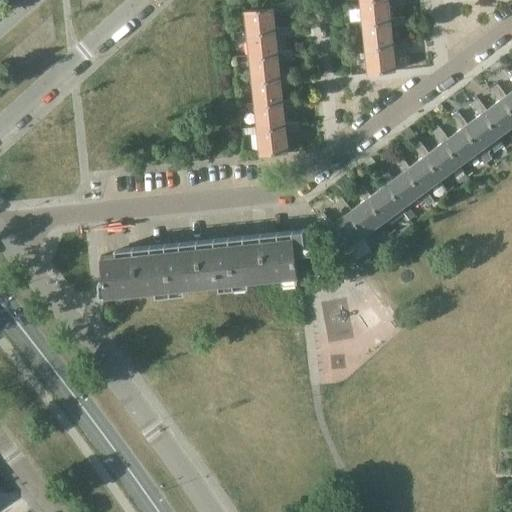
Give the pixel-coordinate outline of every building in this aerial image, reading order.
[(403,0),(368,0),(360,1),(363,25),(392,22),(392,18),(390,3),(404,1),(403,0)] [(246,10),(248,35),(277,32),(277,28),(275,12),(288,11),(287,3),(273,4),(273,8),(246,10)] [(406,25),(406,22),(405,17),(392,18),(392,22),(363,25),(365,50),(395,47),(394,42),(392,26),(406,25)] [(248,35),(251,59),(279,56),(279,52),(277,36),(291,35),(290,27),(277,28),(277,32),(248,35)] [(365,50),(368,74),(397,71),(395,50),(409,49),(408,40),(394,42),(395,47),(365,50)] [(251,59),(253,83),(282,80),(281,76),(280,60),(293,59),(292,51),(279,52),(279,56),(251,59)] [(253,83),(256,107),(284,104),(284,100),(282,84),(295,83),(295,74),(281,76),(282,80),(253,83)] [(511,90),(506,95),(498,84),(492,89),(499,100),(503,97),(511,109),(511,90)] [(472,104),(480,114),(483,112),(501,136),(511,127),(511,109),(503,97),(499,100),(486,109),(478,99),(472,104)] [(284,104),(256,107),(258,131),(287,128),(286,124),(285,108),(298,107),(297,98),(284,100),(284,104)] [(453,118),(461,128),(464,126),(482,150),(501,136),(483,112),(480,114),(467,124),(459,113),(453,118)] [(258,131),(261,155),(289,152),(287,132),(300,131),(300,122),(286,124),(287,128),(258,131)] [(433,132),(441,143),(445,140),(462,164),(482,150),(464,126),(461,128),(448,138),(440,127),(433,132)] [(445,140),(441,143),(429,152),(421,141),(414,146),(422,157),(425,154),(443,178),(462,164),(445,140)] [(394,161),(402,171),(406,169),(424,193),(421,195),(429,206),(435,201),(427,191),(443,178),(425,154),(422,157),(409,166),(401,156),(394,161)] [(382,170),(379,172),(376,175),(383,185),(387,183),(404,207),(421,195),(424,193),(406,169),(402,171),(390,180),(382,170)] [(356,189),(364,200),(367,197),(385,221),(404,207),(387,183),(383,185),(371,195),(363,184),(356,189)] [(337,203),(345,214),(348,212),(366,236),(385,221),(367,197),(364,200),(351,209),(343,199),(337,203)] [(343,251),(352,263),(358,258),(350,247),(366,236),(348,212),(345,214),(332,224),(324,213),(317,218),(326,230),(329,228),(345,250),(343,251)] [(101,256),(105,295),(298,275),(296,254),(306,253),(315,252),(314,243),(305,244),(303,227),(303,228),(303,229),(293,230),(293,229),(292,229),(293,235),(101,256)]
